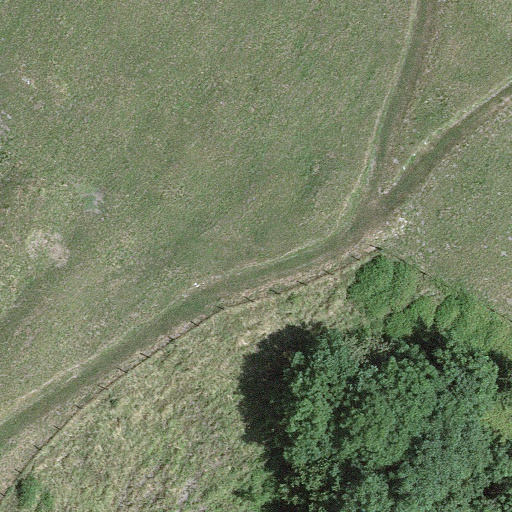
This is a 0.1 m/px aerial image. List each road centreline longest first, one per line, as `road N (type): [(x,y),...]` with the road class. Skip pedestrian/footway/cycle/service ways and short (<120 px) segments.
road 1 (track): [(511,87),(471,118),(359,234),(174,311),(0,435)]
road 2 (track): [(359,234),(424,0)]
